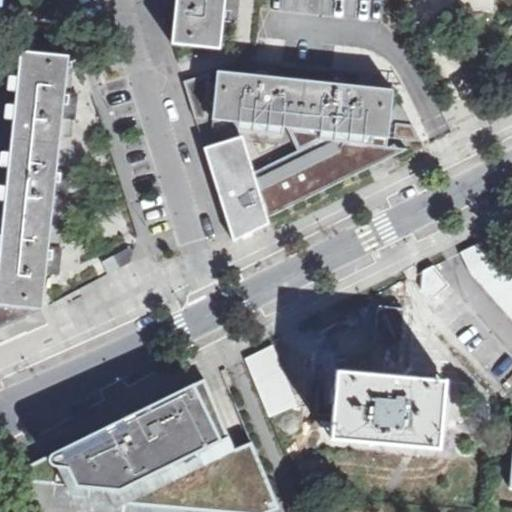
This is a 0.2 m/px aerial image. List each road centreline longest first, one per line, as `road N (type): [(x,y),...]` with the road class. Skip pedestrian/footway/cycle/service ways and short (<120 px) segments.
road 1 (tertiary): [(511,166),(212,313)]
road 2 (residential): [(123,0),(212,313)]
road 3 (tertiary): [(212,313),(0,417)]
